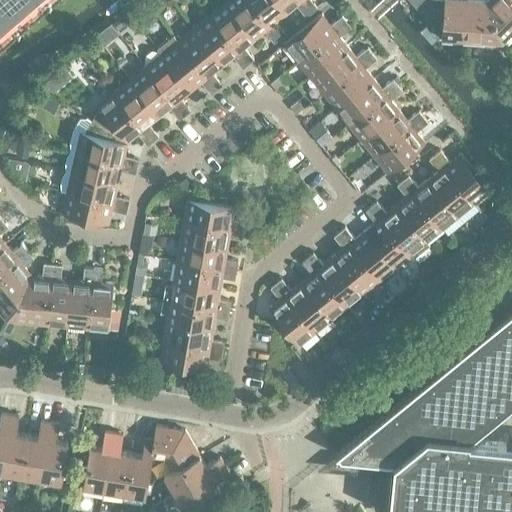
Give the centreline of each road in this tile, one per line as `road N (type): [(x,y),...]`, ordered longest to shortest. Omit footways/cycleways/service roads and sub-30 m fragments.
road 1 (residential): [(229,416),(249,289),(338,207),(340,183),(268,95),(162,176),(133,233),(116,239),(51,232),(0,174)]
road 2 (residential): [(511,232),(290,409),(263,420),(229,416)]
road 3 (residential): [(229,416),(0,378)]
